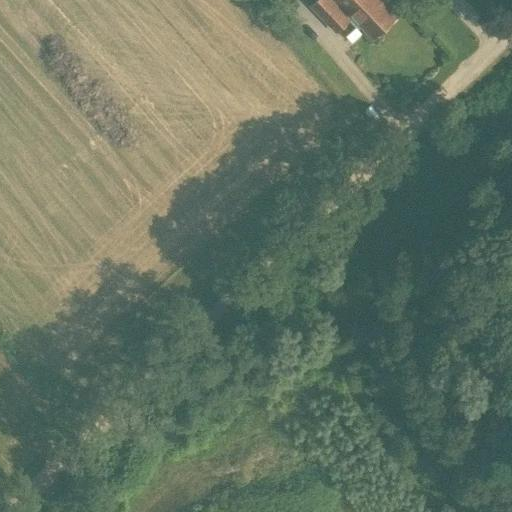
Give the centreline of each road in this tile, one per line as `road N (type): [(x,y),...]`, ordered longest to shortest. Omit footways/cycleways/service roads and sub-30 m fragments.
road 1 (track): [(8,511),(388,146)]
road 2 (unclassified): [(388,146),(511,27)]
